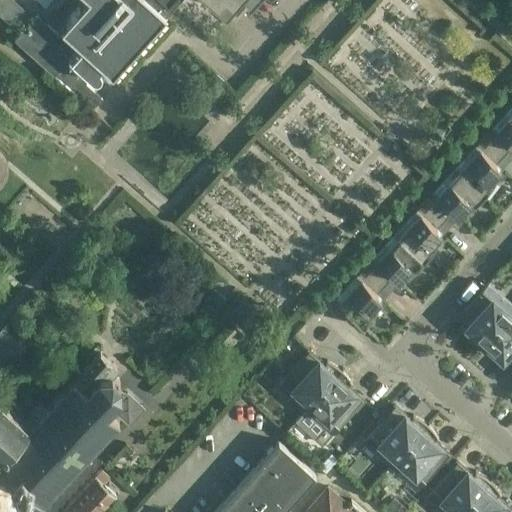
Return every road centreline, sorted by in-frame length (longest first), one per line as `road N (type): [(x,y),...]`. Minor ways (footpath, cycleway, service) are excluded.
road 1 (residential): [(511,232),(422,334),(418,349)]
road 2 (residential): [(418,349),(430,375),(511,451)]
